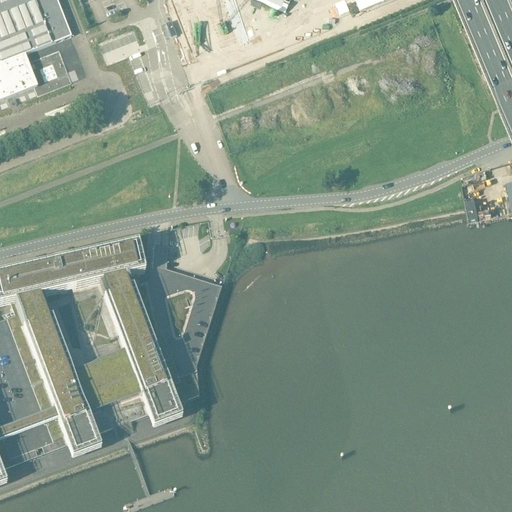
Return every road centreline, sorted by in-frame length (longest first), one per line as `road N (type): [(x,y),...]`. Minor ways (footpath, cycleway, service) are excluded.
road 1 (unclassified): [(231,207),(385,191),(511,137)]
road 2 (unclassified): [(0,255),(231,207)]
